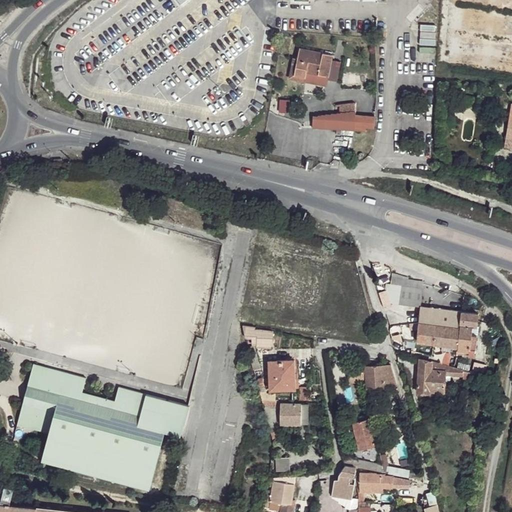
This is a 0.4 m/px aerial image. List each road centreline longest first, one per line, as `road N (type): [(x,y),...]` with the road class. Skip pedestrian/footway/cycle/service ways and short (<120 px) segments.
road 1 (secondary): [(358,205),(14,122)]
road 2 (motorway): [(358,205),(385,236),(445,254),(511,295)]
road 3 (secondary): [(358,205),(389,226),(511,266)]
road 4 (secondary): [(511,242),(394,205),(358,205)]
